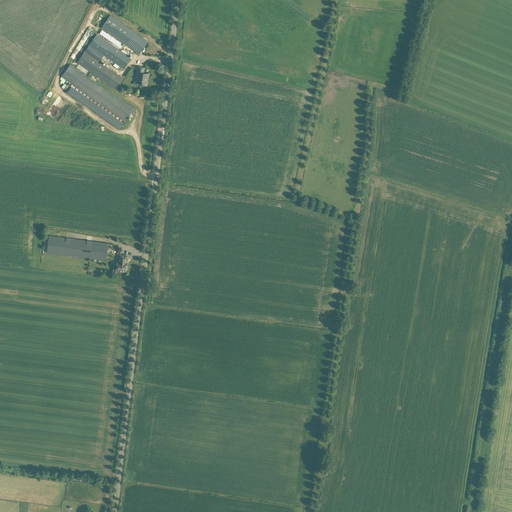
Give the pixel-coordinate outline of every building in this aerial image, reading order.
[(147,42),(143,39),(110,15),(101,28),(125,44),(139,54),(147,42)] [(122,78),(99,62),(104,55),(124,69),(131,58),(97,34),(77,62),(115,89),(122,78)] [(133,109),(70,65),(62,77),(125,121),(133,109)] [(144,67),(139,66),(138,66),(136,77),(140,77),(139,85),(147,86),(149,74),(144,73),(144,67)] [(70,87),(66,94),(119,128),(123,122),(70,87)] [(108,243),(103,243),(49,236),(47,253),(106,260),(108,243)] [(126,263),(127,256),(119,255),(119,262),(117,262),(116,266),(114,266),(113,272),(118,273),(118,271),(126,272),(127,266),(126,266),(127,263),(126,263)]
